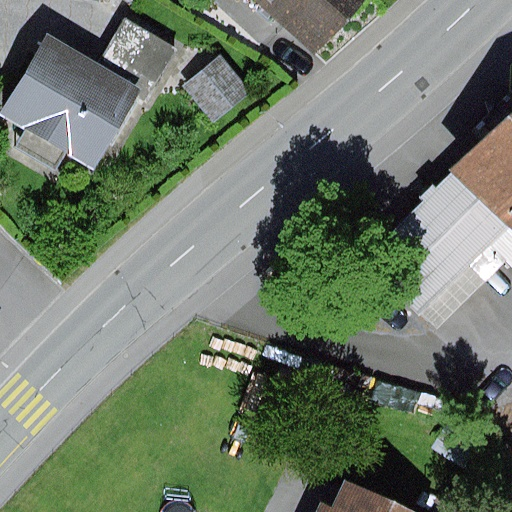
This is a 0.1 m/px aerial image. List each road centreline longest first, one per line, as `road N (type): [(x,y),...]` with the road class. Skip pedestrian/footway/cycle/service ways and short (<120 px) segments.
road 1 (primary): [(481,0),(363,110),(158,274),(81,350)]
road 2 (primary): [(81,350),(0,439)]
